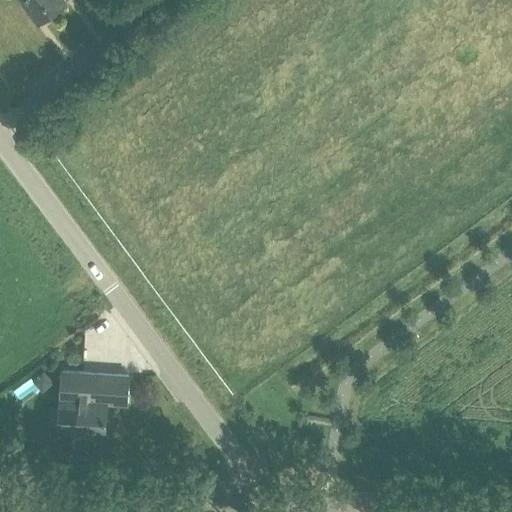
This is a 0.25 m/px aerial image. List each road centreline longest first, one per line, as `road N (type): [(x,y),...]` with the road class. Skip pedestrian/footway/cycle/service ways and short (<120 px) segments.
road 1 (tertiary): [(266,498),(0,140)]
road 2 (tertiary): [(0,481),(266,498)]
road 3 (tertiary): [(338,503),(488,511)]
